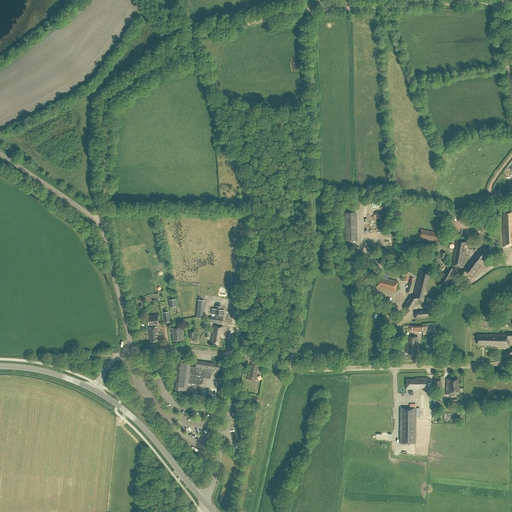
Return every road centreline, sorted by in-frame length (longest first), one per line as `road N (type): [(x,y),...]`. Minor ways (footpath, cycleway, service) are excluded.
road 1 (track): [(503,5),(316,9),(186,43),(108,108),(104,206)]
road 2 (unclassified): [(94,391),(105,367),(132,352),(102,231),(0,153)]
road 3 (tertiary): [(204,502),(134,418),(94,391)]
road 4 (unclassified): [(204,502),(241,360)]
